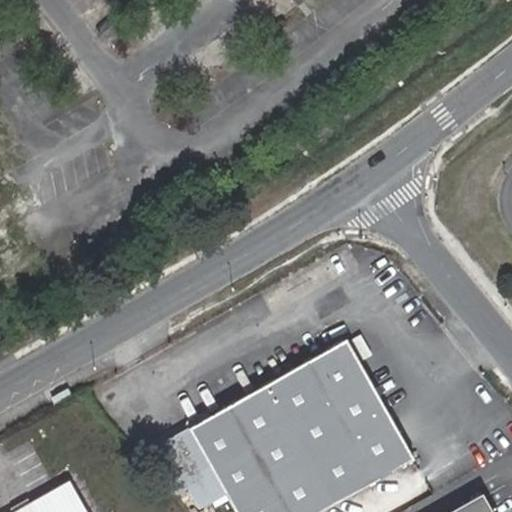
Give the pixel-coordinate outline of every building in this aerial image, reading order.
[(0,199),(12,193),(0,169),(0,199)] [(320,511),(414,459),(346,340),(189,429),(227,496),(201,511),(320,511)] [(52,404),(70,395),(66,388),(48,398),(52,404)] [(31,504),(17,511),(88,511),(70,481),(31,504)] [(491,511),(482,496),(453,511),(491,511)] [(12,508),(14,511),(17,511),(31,504),(28,498),(12,508)]
